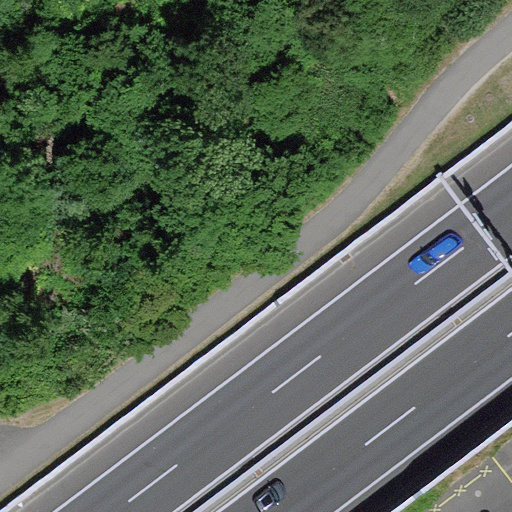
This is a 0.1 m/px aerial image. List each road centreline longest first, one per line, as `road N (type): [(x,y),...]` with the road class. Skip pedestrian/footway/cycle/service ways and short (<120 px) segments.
road 1 (motorway): [(511,210),(113,511)]
road 2 (motorway): [(276,511),(511,333)]
